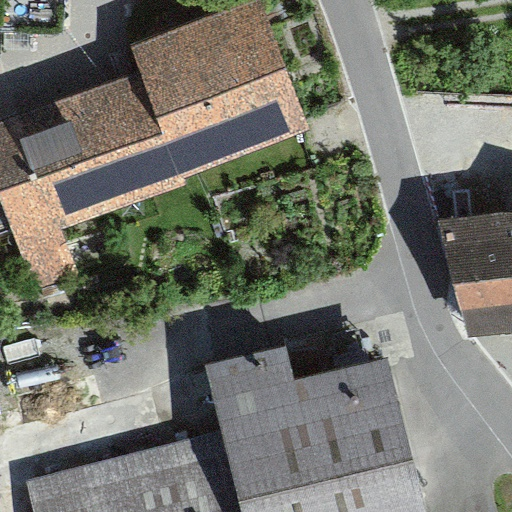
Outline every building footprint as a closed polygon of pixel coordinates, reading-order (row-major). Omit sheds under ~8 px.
[(0,0),(0,33),(61,35),(64,0),(0,0)] [(261,3),(131,52),(137,66),(175,169),(182,185),(312,135),(261,3)] [(0,232),(175,169),(137,66),(0,115),(0,232)] [(511,223),(455,230),(468,346),(511,341),(511,223)] [(223,442),(42,486),(48,511),(424,511),(388,366),(296,389),(286,351),(206,371),(223,442)]
